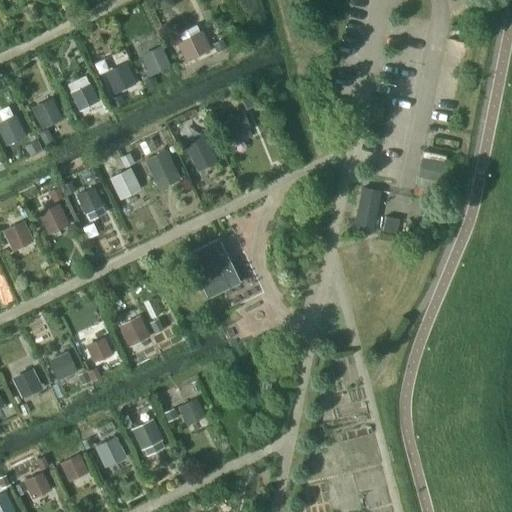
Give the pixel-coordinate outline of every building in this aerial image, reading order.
[(210,49),(201,31),(174,43),(183,62),(210,49)] [(169,66),(159,47),(139,56),(149,76),(169,66)] [(123,66),(103,76),(113,95),(132,86),(123,66)] [(89,84),(71,93),(79,111),(97,102),(89,84)] [(61,119),(51,98),(30,108),(40,129),(61,119)] [(240,113),(219,123),(226,137),(247,127),(240,113)] [(25,136),(14,114),(0,121),(0,137),(4,146),(25,136)] [(212,153),(202,134),(184,143),(193,162),(212,153)] [(437,185),(446,156),(424,149),(416,179),(437,185)] [(144,160),(153,181),(174,171),(164,150),(144,160)] [(140,190),(129,168),(108,179),(118,200),(140,190)] [(102,206),(93,187),(75,195),(84,215),(102,206)] [(371,233),(380,191),(362,187),(353,230),(371,233)] [(68,224),(58,203),(36,213),(46,235),(68,224)] [(33,241),(22,220),(0,230),(10,252),(33,241)] [(382,233),(395,235),(396,228),(383,226),(382,233)] [(218,240),(185,256),(207,300),(222,293),(240,284),(228,260),(226,256),(218,240)] [(149,337),(138,315),(117,325),(128,347),(149,337)] [(112,354),(104,337),(84,345),(92,363),(112,354)] [(76,372),(66,351),(46,361),(56,382),(76,372)] [(35,393),(26,374),(4,385),(13,404),(35,393)] [(204,417),(195,398),(176,407),(185,426),(204,417)] [(161,441),(151,419),(130,429),(140,450),(161,441)] [(125,457),(115,436),(93,446),(103,468),(125,457)] [(87,472),(78,454),(58,463),(67,482),(87,472)] [(51,490),(41,471),(22,481),(31,500),(51,490)] [(0,511),(10,511),(13,511),(4,490),(0,491),(0,511)]
